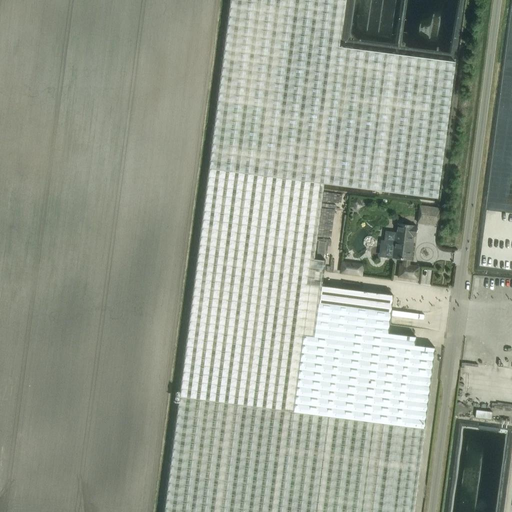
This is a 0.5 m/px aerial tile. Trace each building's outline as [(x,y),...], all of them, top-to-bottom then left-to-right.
[(231,0),(210,169),(324,183),(437,198),(455,62),(339,47),(345,0),(231,0)] [(314,259),(324,183),(210,169),(165,511),(413,511),(435,347),(415,345),(416,337),(388,333),(393,295),(322,286),(325,260),(314,259)] [(438,225),(440,208),(420,206),(418,223),(438,225)] [(413,225),(398,223),(394,249),(393,249),(392,258),(403,259),(403,264),(400,264),(398,277),(417,279),(419,266),(409,265),(409,260),(411,260),(413,244),(412,244),(413,236),(416,236),(417,227),(413,226),(413,225)] [(383,254),(381,263),(388,265),(390,256),(383,254)] [(438,275),(438,258),(429,257),(428,274),(438,275)] [(483,399),(482,407),(498,409),(499,401),(483,399)] [(475,418),(491,420),(492,412),(476,410),(475,418)]
